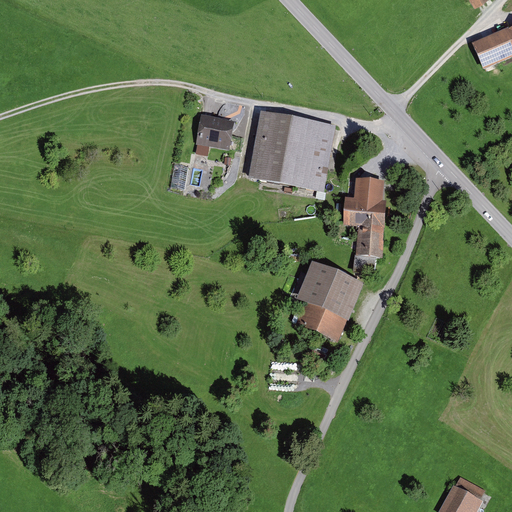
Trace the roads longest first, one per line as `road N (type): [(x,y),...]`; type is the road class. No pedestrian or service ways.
road 1 (track): [(0,118),(63,95),(167,83),(364,125),(398,115)]
road 2 (track): [(288,511),(444,165)]
road 3 (tertiary): [(289,0),(511,236)]
road 4 (track): [(392,109),(504,0)]
